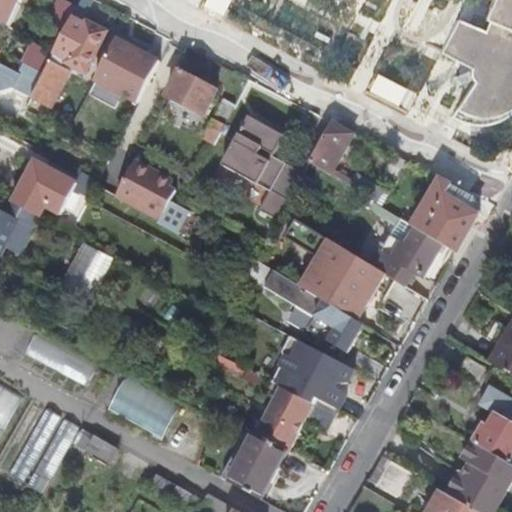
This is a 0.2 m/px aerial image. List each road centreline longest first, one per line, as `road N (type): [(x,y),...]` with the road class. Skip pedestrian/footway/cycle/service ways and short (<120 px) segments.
road 1 (residential): [(136,0),(180,30),(511,195)]
road 2 (residential): [(329,511),(511,196)]
